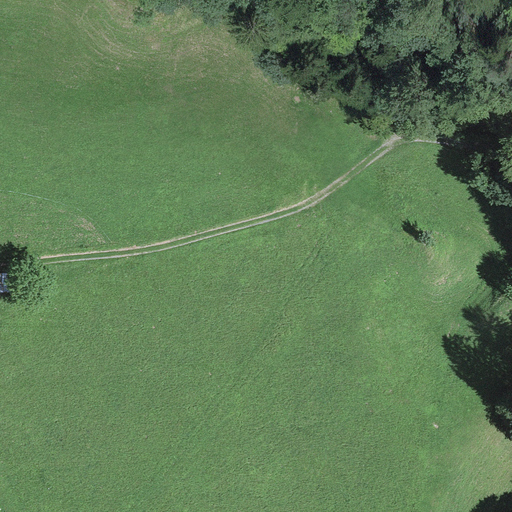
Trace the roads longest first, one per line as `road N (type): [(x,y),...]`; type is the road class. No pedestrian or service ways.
road 1 (track): [(0,268),(136,251),(264,219),(321,197),(385,146),(408,140),(511,152)]
road 2 (track): [(213,0),(269,26),(355,89),(383,128),(385,146)]
